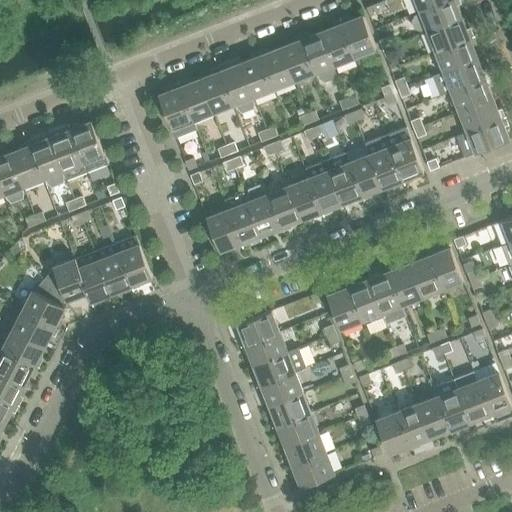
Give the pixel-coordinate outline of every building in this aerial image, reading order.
[(462,17),(454,0),(445,0),(420,10),(421,12),(415,15),(412,21),(415,28),(421,31),(427,28),(428,31),(462,17)] [(445,0),(416,0),(420,10),(445,0)] [(378,12),(375,4),(366,7),(370,15),(378,12)] [(376,48),(363,14),(342,23),(354,56),(376,48)] [(469,37),(462,17),(428,31),(436,50),(469,37)] [(354,56),(342,23),(321,31),(334,64),(354,56)] [(334,64),(321,31),(301,38),(314,72),(317,71),(319,78),(325,81),(333,78),(335,71),(333,65),(334,64)] [(392,45),(389,36),(379,40),(383,48),(392,45)] [(477,58),(469,37),(436,50),(444,70),(477,58)] [(314,72),(301,38),(281,46),(294,80),(314,72)] [(395,53),(392,45),(383,48),(386,56),(395,53)] [(294,80),(281,46),(261,54),(274,88),(294,80)] [(274,88),(261,54),(241,62),(253,96),(274,88)] [(485,77),(477,58),(444,70),(433,75),(440,95),(452,91),(485,77)] [(253,96),(241,62),(220,70),(233,104),(235,103),(238,108),(242,112),(254,108),(254,102),(252,96),(253,96)] [(233,104),(220,70),(200,78),(213,112),(233,104)] [(408,85),(404,76),(395,80),(399,88),(408,85)] [(493,97),(485,77),(452,91),(459,110),(493,97)] [(213,112),(200,78),(180,86),(193,119),(213,112)] [(393,93),(390,84),(381,87),(385,96),(393,93)] [(411,93),(408,85),(399,88),(402,97),(411,93)] [(193,119),(180,86),(159,94),(172,128),(193,119)] [(397,102),(393,93),(385,96),(388,105),(397,102)] [(360,103),(356,94),(348,97),(351,106),(360,103)] [(351,106),(348,97),(339,100),(343,109),(351,106)] [(501,117),(493,97),(459,110),(467,131),(501,117)] [(365,117),(361,108),(353,111),(356,120),(365,117)] [(319,118),(315,110),(307,113),(311,122),(319,118)] [(356,120),(353,111),(344,114),(348,124),(356,120)] [(311,122),(307,113),(299,116),(302,125),(311,122)] [(423,125),(420,117),(411,120),(414,129),(423,125)] [(509,139),(501,117),(467,131),(475,152),(509,139)] [(338,134),(332,119),(312,127),(316,136),(324,133),(326,138),(338,134)] [(105,154),(92,120),(70,128),(84,162),(105,154)] [(278,134),(275,125),(266,128),(270,138),(278,134)] [(426,133),(423,125),(414,129),(417,137),(426,133)] [(406,126),(385,135),(402,179),(424,171),(406,126)] [(316,136),(312,127),(304,130),(308,140),(316,136)] [(84,162),(70,128),(51,136),(64,170),(84,162)] [(270,138),(266,128),(258,132),(261,141),(270,138)] [(402,179),(385,135),(366,142),(370,153),(369,153),(382,187),(402,179)] [(64,170),(51,136),(30,144),(43,178),(46,177),(47,182),(52,186),(64,182),(64,176),(62,170),(64,170)] [(284,148),(280,139),(272,143),(276,152),(284,148)] [(238,150),(234,141),(226,144),(230,153),(238,150)] [(276,152),(272,143),(263,146),(267,155),(276,152)] [(43,178),(30,144),(10,152),(23,186),(43,178)] [(230,153),(226,144),(218,147),(222,157),(230,153)] [(23,186),(10,152),(0,155),(0,185),(3,193),(5,193),(7,198),(12,202),(23,197),(24,191),(22,186),(23,186)] [(382,187),(369,153),(349,161),(362,195),(382,187)] [(244,164),(240,155),(232,158),(235,168),(244,164)] [(197,166),(193,158),(185,161),(188,169),(197,166)] [(235,168),(232,158),(223,162),(227,171),(235,168)] [(438,166),(435,158),(427,161),(430,170),(438,166)] [(342,202),(329,169),(326,159),(306,167),(309,176),(308,177),(321,210),(342,202)] [(362,195),(349,161),(329,169),(342,202),(362,195)] [(202,180),(199,172),(191,175),(194,183),(202,180)] [(321,210),(308,177),(288,185),(301,218),(321,210)] [(119,191),(116,183),(108,186),(111,194),(119,191)] [(281,226),(268,193),(267,193),(265,188),(260,184),(249,189),(248,195),(250,200),(248,200),(245,191),(244,191),(261,234),(281,226)] [(301,218),(288,185),(268,193),(281,226),(301,218)] [(261,234),(244,191),(225,199),(229,208),(228,208),(241,242),(261,234)] [(87,204),(83,195),(74,198),(78,207),(87,204)] [(125,205),(122,200),(121,197),(113,200),(116,208),(125,205)] [(78,207),(74,198),(66,202),(70,211),(78,207)] [(241,242),(228,208),(207,217),(220,250),(241,242)] [(92,218),(88,209),(80,212),(84,221),(92,218)] [(46,220),(42,211),(34,214),(38,223),(46,220)] [(84,221),(80,212),(72,216),(75,225),(84,221)] [(38,223),(34,214),(26,217),(29,226),(38,223)] [(511,239),(511,215),(502,220),(510,241),(511,239)] [(153,276),(136,233),(115,242),(131,285),(153,276)] [(465,244),(462,236),(453,239),(457,247),(465,244)] [(131,285),(115,242),(95,250),(111,292),(131,285)] [(450,246),(429,255),(442,288),(463,280),(450,246)] [(111,292),(95,250),(76,257),(79,266),(77,267),(86,292),(90,301),(111,292)] [(442,288),(429,255),(408,262),(422,296),(442,288)] [(86,292),(77,267),(79,266),(76,257),(53,266),(54,267),(44,279),(63,301),(86,292)] [(464,263),(470,280),(479,277),(473,260),(464,263)] [(422,296),(408,262),(389,270),(402,304),(422,296)] [(402,304),(389,270),(368,278),(383,317),(384,317),(382,311),(402,304)] [(482,285),(479,277),(470,280),(473,288),(482,285)] [(383,317),(368,278),(348,286),(361,319),(368,317),(369,320),(372,321),(383,317)] [(62,304),(63,301),(44,279),(34,290),(33,289),(22,309),(55,326),(65,305),(62,304)] [(361,319),(348,286),(327,294),(340,328),(361,319)] [(323,299),(319,291),(311,294),(314,302),(323,299)] [(495,316),(491,308),(482,311),(486,320),(495,316)] [(45,345),(55,326),(22,309),(13,328),(45,345)] [(279,330),(271,309),(238,322),(246,343),(279,330)] [(480,323),(477,315),(468,318),(472,326),(480,323)] [(498,325),(495,316),(486,320),(489,328),(498,325)] [(336,332),(333,324),(324,327),(327,335),(336,332)] [(447,336),(444,327),(436,330),(439,339),(447,336)] [(35,364),(45,345),(13,328),(3,347),(35,364)] [(485,337),(482,328),(474,332),(477,340),(485,337)] [(287,351),(279,330),(246,343),(254,364),(287,351)] [(439,339),(436,330),(427,333),(431,342),(439,339)] [(339,340),(336,332),(327,335),(331,344),(339,340)] [(453,350),(449,341),(441,344),(444,353),(453,350)] [(407,351),(403,342),(395,346),(399,355),(407,351)] [(444,353),(441,344),(432,348),(436,356),(444,353)] [(399,355),(395,346),(387,349),(390,358),(399,355)] [(0,370),(25,383),(35,364),(3,347),(0,352),(0,370)] [(511,357),(507,349),(498,352),(501,360),(511,357)] [(295,371),(287,351),(254,364),(262,384),(295,371)] [(413,366),(409,357),(401,360),(404,369),(413,366)] [(511,366),(511,360),(511,357),(501,360),(505,369),(511,366)] [(365,368),(362,359),(354,362),(357,371),(365,368)] [(404,369),(401,360),(392,363),(396,372),(404,369)] [(478,379),(477,379),(491,413),(511,405),(495,362),(474,370),(478,379)] [(352,372),(349,364),(340,368),(343,376),(352,372)] [(0,394),(15,402),(25,383),(0,370),(0,394)] [(303,391),(295,371),(262,384),(269,404),(303,391)] [(355,380),(352,372),(343,376),(346,384),(355,380)] [(371,381),(367,373),(359,376),(362,385),(371,381)] [(491,413),(477,379),(457,387),(470,421),(491,413)] [(470,421),(457,387),(437,395),(450,428),(470,421)] [(311,411),(303,391),(269,404),(277,424),(311,411)] [(0,418),(5,421),(15,402),(0,394),(0,418)] [(450,428),(437,395),(417,403),(430,436),(450,428)] [(430,436),(417,403),(397,411),(410,444),(430,436)] [(368,412),(364,404),(355,408),(359,416),(368,412)] [(319,431),(311,411),(277,424),(285,444),(319,431)] [(410,444),(397,411),(376,419),(389,452),(410,444)] [(371,421),(368,412),(359,416),(362,425),(371,421)] [(327,452),(319,431),(285,444),(293,465),(327,452)] [(383,454),(380,446),(371,449),(375,457),(383,454)] [(335,473),(327,452),(293,465),(301,486),(335,473)]
